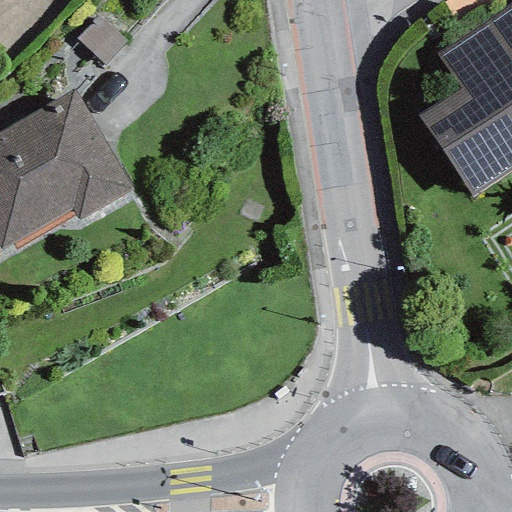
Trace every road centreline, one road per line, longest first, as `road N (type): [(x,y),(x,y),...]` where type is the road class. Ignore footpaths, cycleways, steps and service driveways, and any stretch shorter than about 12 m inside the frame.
road 1 (residential): [(318,8),(372,423)]
road 2 (tertiary): [(304,503),(0,509)]
road 3 (tertiary): [(480,511),(474,475),(457,449),(403,421),(372,423)]
